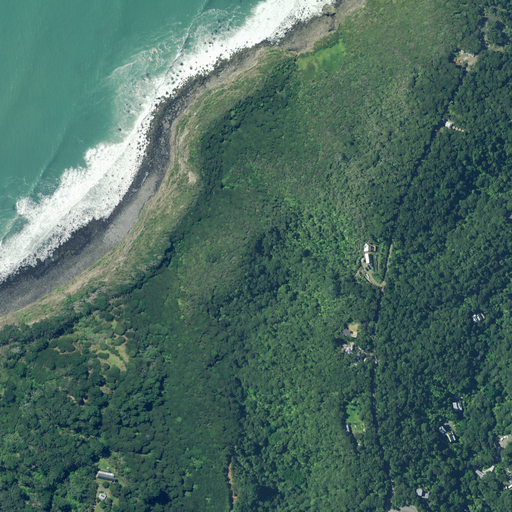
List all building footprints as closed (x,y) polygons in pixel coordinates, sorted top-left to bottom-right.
[(481,319),(478,315),(472,318),(475,323),(481,319)] [(463,410),(461,399),(458,399),(458,402),(453,403),(455,412),(463,410)] [(447,433),(443,425),(438,428),(442,436),(447,433)] [(456,440),(453,432),(446,435),(449,442),(456,440)] [(97,470),(95,478),(113,482),(115,474),(97,470)] [(426,490),(418,489),(417,495),(423,496),(423,497),(430,498),(431,490),(427,490),(426,490)]
